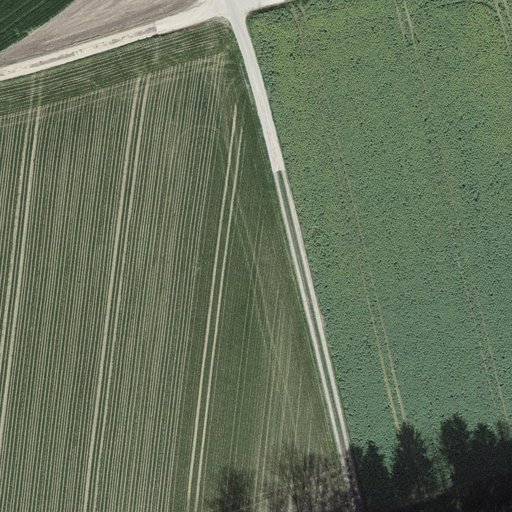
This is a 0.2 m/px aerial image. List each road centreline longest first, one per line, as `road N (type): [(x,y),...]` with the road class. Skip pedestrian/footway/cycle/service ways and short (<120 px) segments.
road 1 (track): [(359,511),(230,7)]
road 2 (track): [(230,7),(0,73)]
